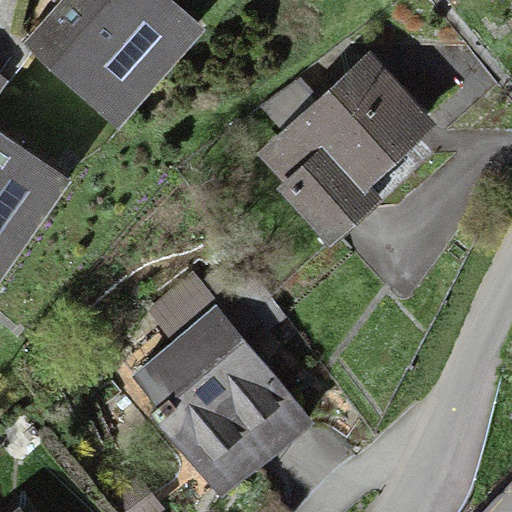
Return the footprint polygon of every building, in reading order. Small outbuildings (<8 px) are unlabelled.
[(164,0),(79,0),(41,44),(123,115),(198,29),(164,0)] [(435,127),(373,61),(264,161),(336,239),(384,196),(373,184),(435,127)] [(0,137),(0,257),(56,175),(0,137)] [(260,275),(242,288),(269,326),(287,313),(260,275)] [(305,419),(219,315),(143,377),(229,482),(305,419)] [(165,511),(140,477),(115,495),(127,511),(165,511)]
